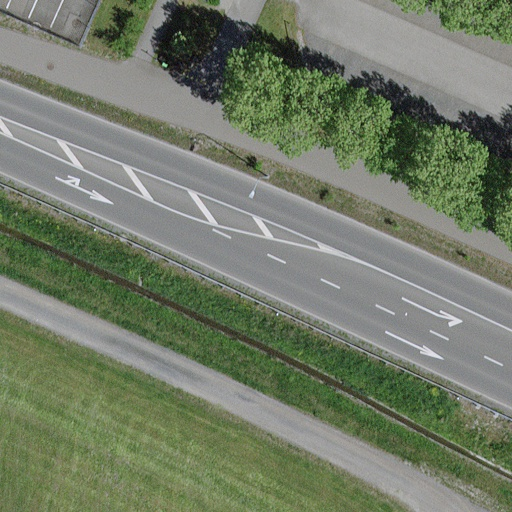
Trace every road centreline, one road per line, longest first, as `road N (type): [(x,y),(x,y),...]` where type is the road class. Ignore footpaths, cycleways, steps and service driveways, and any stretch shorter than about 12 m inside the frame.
road 1 (primary): [(511,352),(0,127)]
road 2 (track): [(0,273),(374,446),(472,511)]
